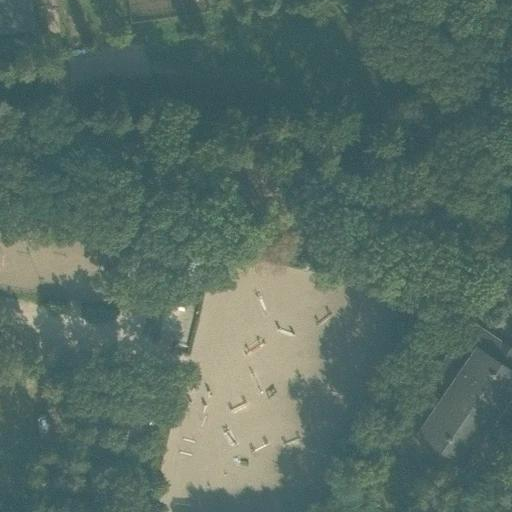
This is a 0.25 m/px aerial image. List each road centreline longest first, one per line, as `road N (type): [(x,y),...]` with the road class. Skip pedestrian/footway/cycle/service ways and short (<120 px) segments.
road 1 (track): [(403,0),(429,197),(417,215),(0,141)]
road 2 (track): [(149,171),(125,511)]
road 3 (track): [(423,153),(492,66),(486,0)]
